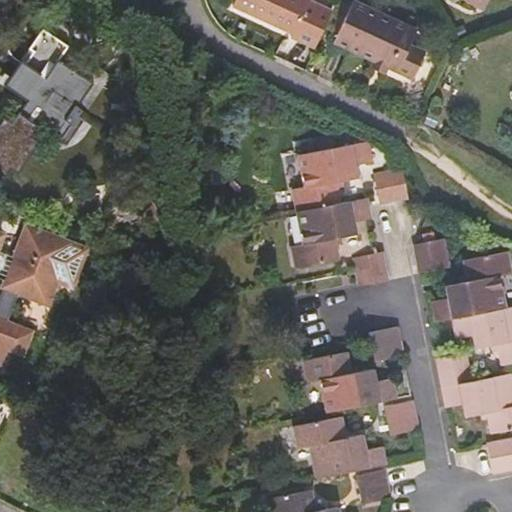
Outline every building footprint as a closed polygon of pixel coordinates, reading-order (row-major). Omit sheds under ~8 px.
[(318,50),(335,15),(312,4),(313,3),(307,0),(240,0),(238,5),(297,35),(296,38),(318,50)] [(484,0),(481,8),(487,11),(493,0),(484,0)] [(376,63),(392,70),(393,66),(407,73),(410,74),(421,69),(428,54),(412,45),(419,31),(358,3),(339,40),(377,59),(376,63)] [(105,69),(44,30),(33,49),(52,62),(45,74),(25,62),(8,88),(28,101),(13,124),(7,120),(0,130),(0,177),(9,183),(14,171),(21,175),(42,143),(36,140),(41,129),(60,140),(71,123),(75,125),(84,111),(80,108),(105,69)] [(390,74),(392,70),(376,63),(374,66),(390,74)] [(296,191),(299,213),(344,204),(340,183),(361,178),(359,166),(374,163),(370,142),(355,146),(343,148),(301,157),(308,189),(296,191)] [(335,142),(316,146),(318,152),(337,148),(335,142)] [(410,199),(405,170),(376,175),(382,205),(410,199)] [(344,204),(299,213),(305,245),(294,247),(298,270),(342,261),(338,238),(359,234),(357,222),(373,220),(369,199),(344,204)] [(23,246),(9,288),(15,290),(12,296),(50,309),(59,287),(79,294),(94,256),(35,233),(30,249),(23,246)] [(0,284),(9,288),(23,246),(0,237),(0,284)] [(446,240),(415,246),(421,274),(452,268),(446,240)] [(205,245),(195,246),(197,263),(206,261),(205,245)] [(357,259),(359,273),(362,287),(391,282),(386,253),(380,255),(357,259)] [(434,303),(439,324),(455,321),(509,310),(502,277),(511,274),(511,264),(510,253),(466,262),(470,283),(448,287),(450,300),(434,303)] [(511,309),(509,310),(455,321),(459,340),(475,337),(477,349),(499,344),(504,366),(511,364),(511,309)] [(35,340),(0,325),(0,368),(4,370),(10,354),(27,361),(35,340)] [(373,333),(374,338),(379,361),(406,356),(400,328),(373,333)] [(323,381),(329,411),(398,399),(394,380),(380,383),(377,370),(356,374),(350,353),(308,362),(312,383),(323,381)] [(469,354),(438,359),(444,388),(474,381),(469,354)] [(511,430),(511,373),(474,381),(444,388),(448,408),(464,406),(467,417),(489,413),(494,435),(511,430)] [(394,435),(421,430),(415,403),(389,408),(394,435)] [(0,436),(0,437),(11,441),(21,419),(0,408),(0,436)] [(314,447),(320,478),(388,465),(389,465),(385,448),(369,450),(366,436),(348,439),(343,418),(298,427),(302,448),(314,447)] [(511,470),(511,440),(488,445),(495,474),(511,470)] [(366,504),(394,499),(389,471),(360,477),(366,504)] [(342,511),(342,507),(319,511),(316,491),(272,500),(273,511),(342,511)]
